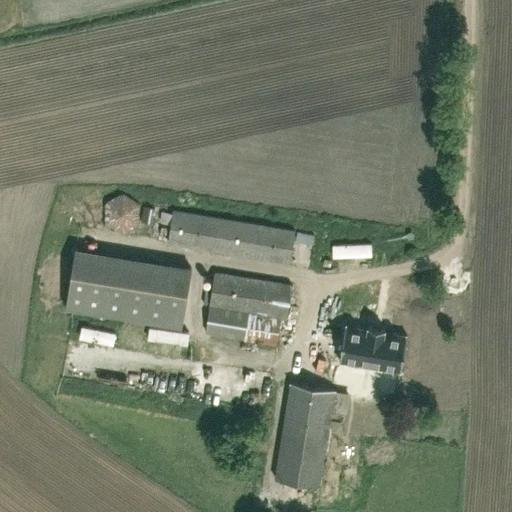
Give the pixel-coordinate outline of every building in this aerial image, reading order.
[(138,223),(139,203),(122,192),(105,203),(105,222),(121,232),(138,223)] [(168,241),(194,246),(289,261),(295,229),(173,209),(168,241)] [(181,311),(183,266),(69,260),(67,305),(181,311)] [(215,270),(205,331),(277,342),(281,318),(286,319),(292,283),(215,270)] [(319,287),(319,307),(334,307),(334,287),(319,287)] [(343,330),(337,366),(399,375),(404,339),(343,330)] [(319,483),(334,387),(291,380),(276,476),(319,483)] [(302,503),(296,479),(275,485),(282,509),(302,503)]
